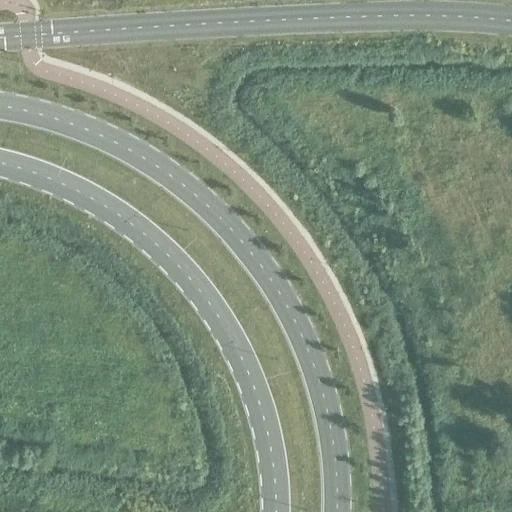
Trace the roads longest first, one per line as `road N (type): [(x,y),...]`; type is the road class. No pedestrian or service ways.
road 1 (secondary): [(338,511),(337,455),(307,334),(252,248),(160,167),(54,114),(0,104)]
road 2 (secondary): [(0,159),(98,201),(171,255),(219,314),(267,427),(275,511)]
